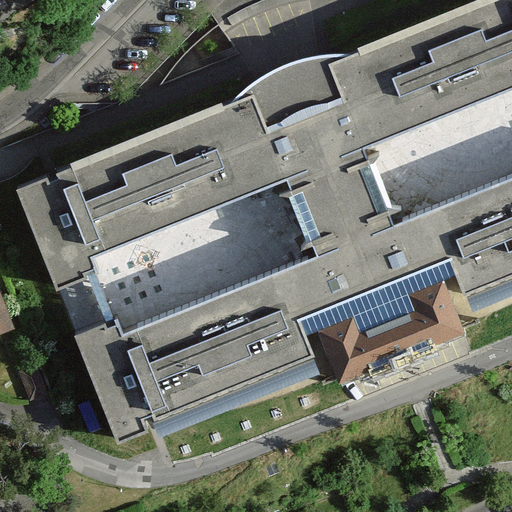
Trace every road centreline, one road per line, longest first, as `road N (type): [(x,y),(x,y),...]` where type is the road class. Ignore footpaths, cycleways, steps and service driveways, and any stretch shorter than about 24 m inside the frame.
road 1 (residential): [(511,350),(188,481),(119,473),(0,415)]
road 2 (residential): [(147,0),(28,108),(0,121)]
